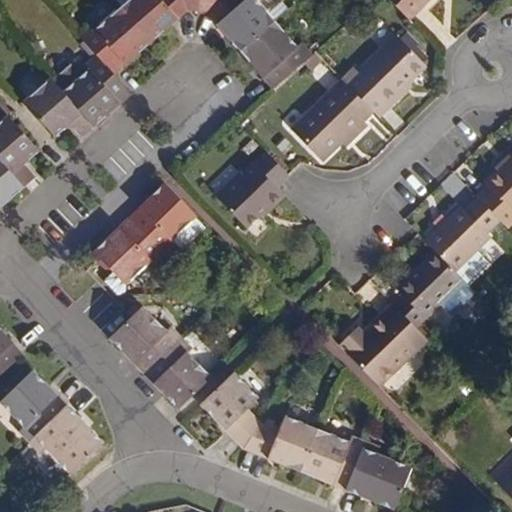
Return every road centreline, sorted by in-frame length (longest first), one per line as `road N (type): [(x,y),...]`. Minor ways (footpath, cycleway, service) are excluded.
road 1 (residential): [(17,293),(206,109),(171,73),(0,240)]
road 2 (residential): [(511,34),(494,37),(461,67),(455,105),(336,211),(363,239)]
road 3 (residential): [(141,465),(139,417),(17,293)]
road 4 (residential): [(282,511),(193,475),(141,465)]
